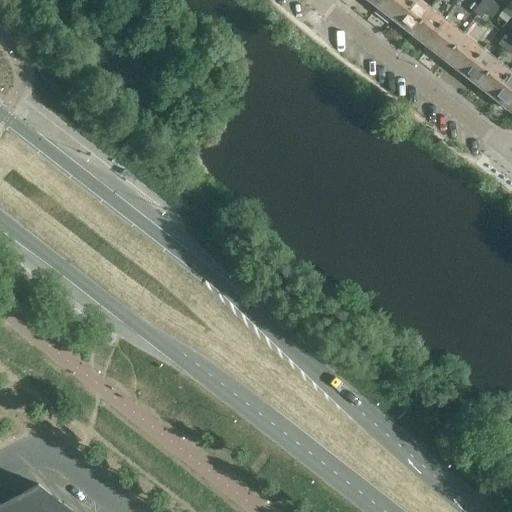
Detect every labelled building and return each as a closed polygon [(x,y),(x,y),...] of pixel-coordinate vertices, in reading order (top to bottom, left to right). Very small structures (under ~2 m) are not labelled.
[(402,17),(414,0),(383,0),(378,7),(380,8),(380,11),(385,14),(388,14),(395,20),(399,14),(402,17)] [(411,33),(430,9),(418,0),(414,0),(402,17),(399,14),(395,20),(411,33)] [(487,9),(494,1),(492,0),(483,0),(481,4),(487,9)] [(481,17),(487,9),(481,4),(474,12),(481,17)] [(511,18),(511,17),(511,7),(508,5),(503,11),(511,18)] [(429,38),(444,19),(430,9),(411,33),(428,45),(432,40),(429,38)] [(445,59),(463,35),(444,19),(429,38),(432,40),(428,45),(435,51),(435,54),(440,58),(443,57),(445,59)] [(468,68),(483,50),(463,35),(445,59),(446,60),(446,63),(451,66),(454,66),(461,71),(465,66),(468,68)] [(478,84),(496,60),(483,50),(468,68),(465,66),(461,71),(478,84)] [(496,90),(510,71),(496,60),(478,84),(494,97),(498,92),(496,90)] [(511,111),(511,110),(511,72),(510,71),(496,90),(498,92),(494,97),(501,103),(502,106),(506,109),(509,109),(511,111)] [(0,503),(0,511),(74,511),(38,484),(0,503)]
